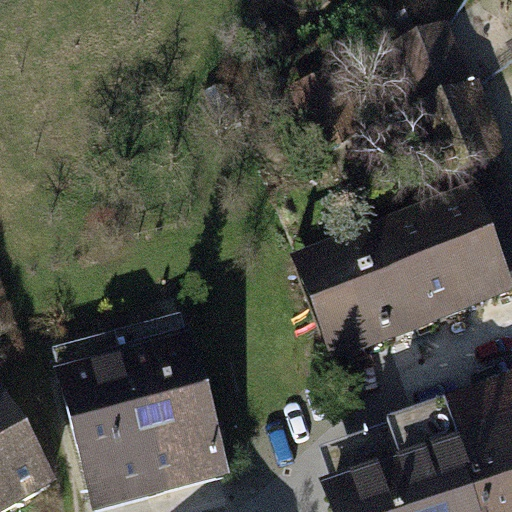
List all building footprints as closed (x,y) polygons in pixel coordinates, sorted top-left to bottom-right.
[(433,189),(503,164),(475,87),(468,90),(442,19),(379,42),(433,189)] [(511,38),(502,44),(511,61),(511,38)] [(329,68),(280,90),(310,159),(360,137),(329,68)] [(286,254),(321,358),(502,296),(497,283),(511,278),(511,215),(504,192),(470,204),(466,193),(286,254)] [(181,328),(116,347),(157,491),(191,481),(222,472),(181,328)] [(118,502),(157,491),(116,347),(46,367),(88,511),(118,502)] [(418,446),(309,479),(318,511),(511,511),(511,379),(435,404),(440,421),(413,430),(418,446)] [(0,408),(0,511),(7,511),(46,492),(0,408)]
